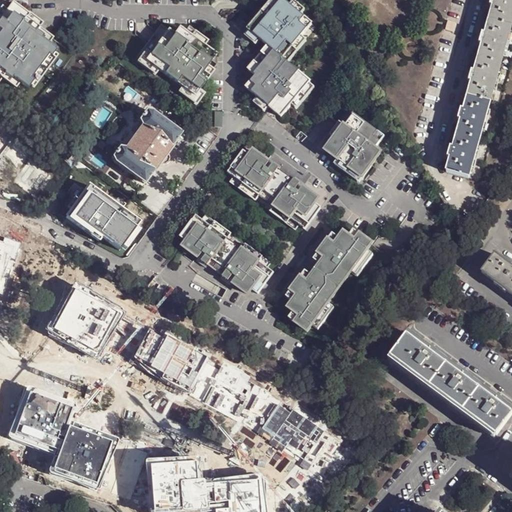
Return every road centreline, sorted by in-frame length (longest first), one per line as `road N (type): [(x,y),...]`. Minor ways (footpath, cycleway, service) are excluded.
road 1 (unknown): [(166,331),(109,487),(87,498),(27,482),(5,450),(66,270)]
road 2 (residential): [(0,207),(115,261),(136,263),(240,122)]
road 3 (residential): [(470,195),(433,168),(431,137),(472,0)]
road 4 (unknown): [(166,331),(337,445)]
road 5 (unknown): [(136,263),(200,281),(308,340)]
